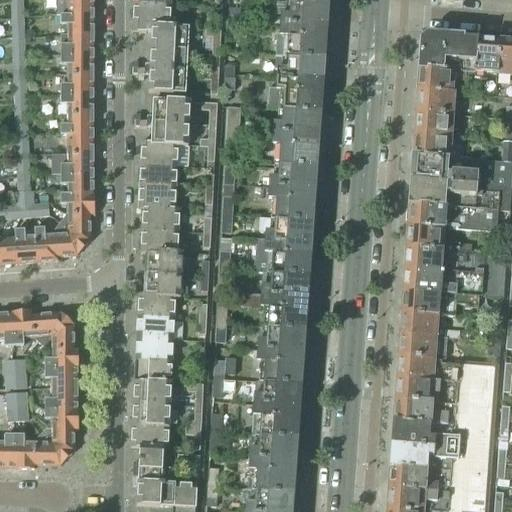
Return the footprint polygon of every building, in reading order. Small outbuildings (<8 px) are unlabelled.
[(9,0),(16,161),(18,195),(14,195),(15,209),(0,210),(0,222),(48,219),(47,207),(32,208),(32,195),(28,195),(27,161),(25,117),(21,0),(9,0)] [(55,0),(56,18),(59,18),(59,19),(92,19),(92,0),(55,0)] [(169,10),(169,0),(132,0),(132,8),(169,10)] [(281,17),(280,29),(295,30),(295,36),(309,37),(309,31),(325,32),(326,30),(325,30),(325,22),(326,22),(326,20),(325,20),(326,9),(327,9),(327,8),(326,8),(290,5),(275,4),(274,16),(281,17)] [(168,30),(169,10),(132,8),(131,30),(169,32),(168,30)] [(227,19),(238,19),(239,12),(227,11),(227,19)] [(65,38),(65,39),(92,39),(92,19),(59,19),(59,29),(65,29),(65,38)] [(226,34),(234,35),(235,27),(226,26),(226,34)] [(288,40),(286,60),(322,62),(323,50),(324,50),(324,48),(323,48),(324,41),(325,41),(325,39),(324,39),(325,32),(309,31),(309,37),(295,36),(295,30),(280,29),(279,40),(288,40)] [(188,31),(168,30),(169,32),(131,30),(130,34),(131,34),(131,35),(145,36),(145,35),(150,36),(149,52),(186,54),(188,31)] [(220,34),(212,33),(204,32),(204,40),(212,40),(210,69),(203,69),(202,83),(210,83),(209,98),(216,98),(220,34)] [(59,49),(59,59),(92,59),(92,39),(65,39),(65,38),(59,38),(59,49)] [(420,43),(418,72),(452,74),(464,75),(474,76),(476,42),(425,38),(420,43)] [(499,44),(476,42),(474,76),(496,78),(499,44)] [(511,44),(499,44),(496,78),(511,78),(511,44)] [(185,76),(186,54),(149,52),(148,74),(185,76)] [(65,68),(65,78),(92,78),(92,59),(59,59),(59,68),(65,68)] [(277,73),(276,82),(291,83),(290,90),(304,90),(305,85),(321,86),(322,83),(321,83),(321,76),(322,76),(322,74),(321,74),(322,62),(286,60),(274,59),(274,73),(277,73)] [(131,78),(143,78),(143,73),(136,73),(137,65),(132,65),(132,66),(131,78)] [(223,81),(233,81),(233,69),(224,68),(223,81)] [(418,72),(416,94),(450,95),(451,82),(452,74),(418,72)] [(184,97),(185,76),(148,74),(147,96),(184,97)] [(474,76),(464,75),(452,74),(451,82),(464,83),(464,84),(473,85),(474,76)] [(59,89),(59,98),(92,98),(92,78),(65,78),(65,89),(59,89)] [(222,93),(233,94),(234,81),(233,81),(223,81),(222,93)] [(268,91),(266,113),(281,114),(318,117),(319,105),(320,105),(320,103),(319,103),(320,95),(321,95),(321,93),(320,93),(321,86),(305,85),(304,90),(290,90),(291,83),(276,82),(275,91),(268,91)] [(472,88),(471,98),(481,98),(482,87),(475,87),(472,88)] [(416,94),(415,116),(451,118),(453,95),(450,95),(416,94)] [(65,108),(65,118),(92,118),(92,98),(59,98),(59,108),(65,108)] [(151,119),(151,124),(187,126),(188,105),(152,103),(151,119)] [(198,150),(206,150),(214,151),(216,107),(201,106),(200,113),(208,114),(207,143),(199,142),(198,150)] [(226,142),(236,143),(238,112),(227,111),(226,142)] [(272,126),(271,137),(287,138),(286,144),(300,145),(300,139),(317,140),(318,138),(317,138),(317,130),(318,130),(318,128),(317,128),(318,117),(281,114),(280,126),(272,126)] [(415,116),(413,138),(449,141),(451,118),(415,116)] [(59,138),(65,138),(92,138),(92,118),(65,118),(65,129),(59,129),(59,138)] [(133,118),(133,130),(146,131),(146,126),(139,125),(139,119),(133,118)] [(511,123),(505,123),(503,144),(511,145),(511,123)] [(150,131),(150,146),(150,148),(177,149),(186,149),(187,126),(151,124),(150,131)] [(279,152),(277,169),(314,171),(315,172),(315,170),(314,170),(315,159),(316,159),(316,157),(315,157),(315,155),(316,150),(317,150),(317,147),(316,147),(317,140),(300,139),(300,145),(286,144),(287,138),(271,137),(271,147),(279,147),(279,152)] [(65,138),(65,157),(93,157),(92,138),(65,138)] [(412,159),(412,160),(429,161),(447,162),(449,141),(413,138),(411,159),(412,159)] [(511,155),(511,145),(503,144),(502,144),(500,165),(511,166),(511,155)] [(139,169),(176,169),(176,161),(177,149),(150,148),(150,146),(140,145),(139,161),(139,169)] [(65,158),(51,158),(51,178),(59,178),(93,178),(93,157),(65,157),(65,158)] [(412,160),(410,184),(510,191),(511,166),(447,162),(429,161),(412,160)] [(139,169),(138,190),(175,192),(176,169),(139,169)] [(224,172),(223,188),(233,188),(234,170),(227,169),(224,172)] [(268,180),(267,191),(283,192),(282,198),(296,199),(297,193),(313,194),(314,194),(314,192),(313,192),(313,184),(314,185),(314,183),(314,176),(315,176),(315,175),(314,175),(314,171),(277,169),(277,181),(268,180)] [(65,188),(65,198),(92,197),(93,178),(59,178),(59,188),(65,188)] [(205,178),(204,193),(211,194),(212,179),(205,178)] [(409,208),(497,214),(508,214),(510,191),(410,184),(409,208)] [(137,212),(141,213),(142,212),(174,214),(174,212),(175,192),(138,190),(137,212)] [(267,191),(267,201),(271,201),(270,212),(274,212),(274,223),(310,225),(311,213),(312,213),(312,211),(311,211),(312,204),(313,204),(313,202),(312,202),(313,194),(297,193),(296,199),(282,198),(283,192),(267,191)] [(211,194),(204,193),(203,208),(211,209),(211,194)] [(65,209),(65,217),(89,219),(93,219),(93,197),(92,197),(65,198),(59,198),(59,208),(65,209)] [(222,201),(221,219),(231,219),(232,202),(222,201)] [(409,208),(407,229),(442,232),(496,235),(497,214),(409,208)] [(141,213),(140,234),(177,236),(178,213),(174,212),(174,214),(142,212),(141,213)] [(65,217),(58,227),(82,252),(89,244),(89,219),(65,217)] [(231,219),(221,219),(220,237),(230,237),(231,219)] [(203,221),(202,236),(209,237),(210,222),(203,221)] [(258,221),(257,235),(264,235),(264,243),(264,245),(279,246),(278,252),(292,253),(293,247),(309,248),(310,249),(310,246),(309,246),(310,239),(311,237),(310,237),(310,225),(274,223),(258,221)] [(53,234),(53,238),(55,238),(56,260),(75,259),(82,252),(58,227),(53,234)] [(407,229),(405,251),(457,254),(458,246),(442,245),(442,232),(407,229)] [(33,233),(33,239),(35,266),(56,264),(56,260),(55,238),(53,238),(43,239),(43,233),(33,233)] [(13,234),(14,241),(16,267),(35,266),(33,239),(23,240),(23,234),(13,234)] [(139,256),(144,256),(145,256),(176,257),(176,256),(177,236),(140,234),(139,256)] [(209,237),(202,236),(201,252),(209,252),(209,237)] [(0,268),(16,267),(14,241),(0,241),(0,268)] [(252,276),(270,277),(307,280),(307,267),(308,267),(308,266),(308,258),(309,258),(309,256),(308,256),(309,248),(293,247),(292,253),(278,252),(279,246),(264,245),(264,243),(256,242),(252,276)] [(405,251),(402,296),(447,298),(477,300),(480,301),(480,300),(492,301),(502,302),(505,258),(457,255),(457,254),(405,251)] [(144,256),(143,277),(180,279),(181,256),(176,256),(176,257),(145,256),(144,256)] [(219,256),(218,273),(228,274),(229,256),(219,256)] [(201,265),(200,280),(207,280),(208,265),(201,265)] [(228,274),(218,273),(217,291),(227,292),(228,274)] [(143,277),(142,297),(143,299),(174,300),(174,301),(179,302),(180,279),(143,277)] [(260,298),(260,300),(275,301),(274,307),(288,308),(288,302),(305,303),(306,303),(306,301),(305,301),(306,293),(307,291),(306,291),(307,280),(270,277),(269,290),(260,289),(260,298)] [(207,280),(200,280),(199,295),(206,295),(207,280)] [(402,296),(401,317),(436,319),(453,320),(454,308),(464,308),(464,311),(476,312),(477,300),(447,298),(402,296)] [(137,297),(136,320),(173,322),(174,301),(174,300),(143,299),(142,297),(142,298),(137,297)] [(237,298),(237,308),(242,312),(260,313),(260,309),(267,310),(266,331),(303,334),(304,321),(304,322),(305,320),(304,320),(304,312),(305,312),(305,310),(304,310),(305,303),(288,302),(288,308),(274,307),(275,301),(260,300),(260,298),(237,298)] [(216,310),(215,328),(225,328),(226,311),(216,310)] [(10,316),(12,349),(22,348),(22,342),(32,342),(33,342),(31,318),(31,314),(10,316)] [(10,316),(0,316),(0,344),(3,344),(3,350),(12,349),(10,316)] [(58,316),(31,318),(33,342),(32,342),(41,349),(66,323),(58,316)] [(401,317),(399,338),(442,341),(443,333),(443,332),(435,331),(436,319),(401,317)] [(136,320),(135,342),(172,343),(173,322),(136,320)] [(73,330),(66,323),(41,349),(47,354),(50,354),(50,352),(73,352),(73,330)] [(225,328),(215,328),(214,346),(224,346),(225,328)] [(257,343),(256,354),(272,355),(271,361),(285,362),(285,356),(301,357),(302,357),(302,355),(301,355),(302,347),(303,347),(303,345),(302,345),(303,334),(266,331),(265,344),(257,343)] [(443,333),(442,341),(445,342),(457,343),(458,335),(443,333)] [(399,338),(398,360),(433,363),(443,363),(445,342),(442,341),(399,338)] [(135,342),(134,363),(171,365),(172,343),(135,342)] [(485,345),(485,354),(498,354),(498,345),(485,345)] [(77,352),(73,352),(50,352),(50,354),(50,362),(44,362),(44,373),(76,373),(77,373),(77,352)] [(263,374),(262,385),(299,388),(300,376),(301,376),(301,374),(300,374),(300,366),(301,366),(301,364),(300,364),(301,357),(285,356),(285,362),(271,361),(272,355),(256,354),(255,373),(263,374)] [(398,360),(396,382),(496,388),(497,367),(443,363),(433,363),(398,360)] [(4,364),(5,393),(24,392),(23,363),(4,364)] [(134,363),(133,385),(170,387),(171,365),(134,363)] [(213,365),(212,383),(222,383),(223,365),(213,365)] [(503,366),(502,381),(510,382),(511,367),(503,366)] [(76,392),(76,373),(44,373),(44,382),(50,382),(50,392),(76,392)] [(510,382),(502,381),(501,395),(509,396),(510,382)] [(396,382),(393,425),(493,432),(496,388),(396,382)] [(222,383),(212,383),(211,400),(221,401),(222,383)] [(133,385),(132,407),(169,409),(170,387),(133,385)] [(253,385),(252,408),(267,409),(267,415),(281,416),(281,410),(297,411),(298,411),(298,409),(297,409),(298,401),(299,401),(299,400),(298,400),(299,388),(262,385),(257,385),(257,386),(253,385)] [(194,395),(193,410),(201,410),(202,388),(187,387),(186,395),(194,395)] [(76,412),(76,392),(50,392),(50,402),(44,402),(44,412),(76,412)] [(25,396),(5,397),(7,426),(26,425),(25,396)] [(132,407),(131,429),(168,430),(169,409),(132,407)] [(252,408),(249,440),(253,440),(254,439),(295,442),(296,430),(297,430),(297,428),(296,428),(296,421),(297,421),(297,418),(297,411),(281,410),(281,416),(267,415),(267,409),(252,408)] [(185,424),(184,431),(199,432),(201,410),(193,410),(193,424),(185,424)] [(500,410),(499,424),(507,425),(508,410),(500,410)] [(77,412),(76,412),(44,412),(44,422),(50,422),(50,432),(50,433),(73,433),(77,433),(77,412)] [(210,418),(209,436),(219,436),(220,419),(210,418)] [(507,425),(499,424),(498,439),(506,439),(507,425)] [(393,425),(391,448),(491,455),(493,432),(393,425)] [(129,451),(138,451),(162,452),(167,453),(168,430),(131,429),(129,451)] [(199,432),(184,431),(184,438),(192,438),(191,453),(198,453),(199,432)] [(73,455),(73,433),(50,433),(50,432),(45,432),(40,436),(66,462),(73,455)] [(59,469),(66,462),(40,436),(32,445),(33,445),(33,468),(58,469),(59,469)] [(219,436),(209,436),(208,454),(218,454),(219,436)] [(0,471),(12,472),(12,438),(3,438),(3,445),(0,444),(0,471)] [(33,472),(33,468),(33,445),(32,445),(23,445),(23,439),(12,438),(12,472),(33,472)] [(249,452),(248,462),(264,463),(263,469),(277,470),(278,464),(293,465),(294,465),(294,463),(293,463),(294,455),(295,456),(295,454),(294,454),(295,442),(254,439),(253,440),(249,440),(248,452),(249,452)] [(391,448),(390,470),(449,474),(475,476),(475,475),(490,476),(491,455),(391,448)] [(138,451),(136,485),(160,486),(162,452),(138,451)] [(497,453),(496,467),(504,468),(505,453),(497,453)] [(190,474),(196,474),(197,474),(198,459),(176,458),(176,465),(191,466),(190,474)] [(248,462),(246,493),(250,493),(250,494),(291,496),(292,484),(293,484),(293,482),(292,482),(293,475),(294,473),(293,473),(293,467),(293,465),(278,464),(277,470),(263,469),(264,463),(248,462)] [(504,468),(496,467),(495,482),(503,482),(504,468)] [(390,470),(388,492),(447,495),(488,498),(490,476),(475,475),(475,476),(449,474),(390,470)] [(207,472),(206,491),(216,491),(217,473),(207,472)] [(495,482),(495,489),(507,490),(507,482),(503,482),(495,482)] [(135,509),(171,510),(172,486),(160,486),(136,485),(135,509)] [(172,486),(171,510),(170,511),(194,511),(195,488),(172,486)] [(216,491),(206,491),(205,509),(215,510),(216,491)] [(447,495),(388,492),(386,511),(486,511),(488,498),(447,495)] [(243,493),(242,506),(245,507),(244,511),(289,511),(290,510),(291,510),(291,508),(290,508),(291,496),(250,494),(250,493),(246,493),(243,493)] [(502,496),(494,496),(493,510),(501,511),(502,496)]
